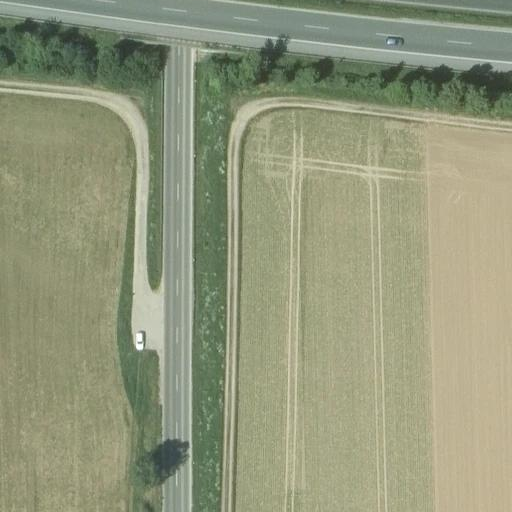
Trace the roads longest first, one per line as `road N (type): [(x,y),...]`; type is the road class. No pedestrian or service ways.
road 1 (track): [(224,511),(233,154),(241,124),(276,105),(511,127)]
road 2 (tertiary): [(180,0),(177,511)]
road 3 (motorway): [(7,0),(198,32),(511,61)]
road 4 (track): [(0,88),(95,98),(134,120),(145,153),(144,315),(176,335)]
